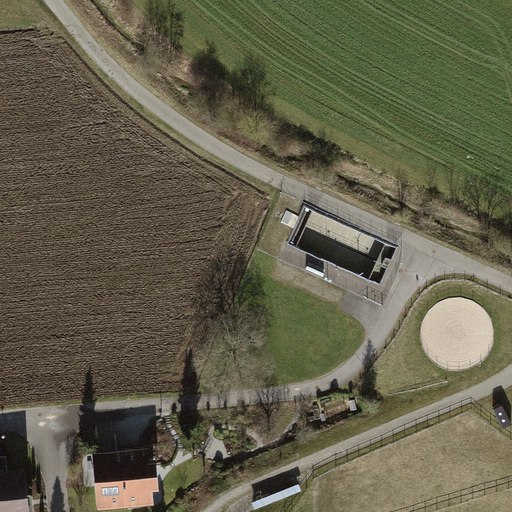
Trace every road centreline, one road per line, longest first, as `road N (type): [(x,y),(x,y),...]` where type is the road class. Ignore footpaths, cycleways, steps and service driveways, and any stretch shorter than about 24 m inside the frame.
road 1 (track): [(54,0),(107,63),(175,122),(291,186),(511,285)]
road 2 (residential): [(50,419),(302,392),(339,378),(379,337),(426,247)]
road 3 (track): [(209,511),(237,492),(511,377)]
